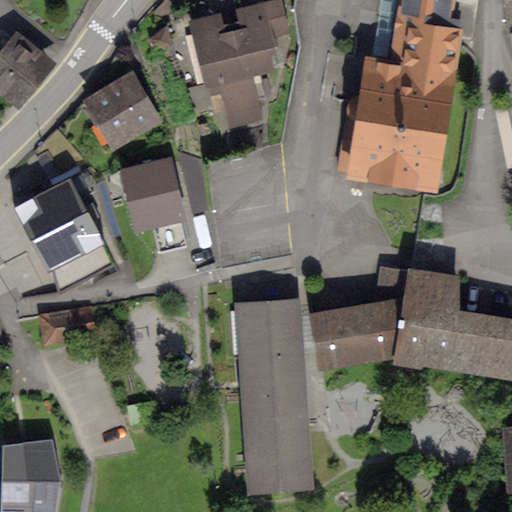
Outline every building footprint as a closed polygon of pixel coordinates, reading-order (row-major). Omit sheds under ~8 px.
[(281,0),(276,0),(190,21),(209,98),(224,95),(233,129),(262,122),(252,79),(282,72),(274,38),(290,34),(281,0)] [(374,0),(348,174),(440,188),(462,42),(446,40),(452,0),(374,0)] [(0,52),(0,94),(18,110),(57,63),(18,31),(0,52)] [(89,111),(112,150),(158,124),(135,85),(89,111)] [(188,220),(175,171),(123,184),(136,233),(188,220)] [(48,271),(105,243),(72,177),(14,205),(48,271)] [(321,369),(389,359),(511,379),(511,327),(451,317),(457,284),(404,275),(398,308),(313,321),(321,369)] [(253,492),(311,488),(300,306),(242,309),(253,492)] [(98,342),(93,307),(38,314),(43,349),(98,342)] [(50,511),(51,450),(0,449),(0,511),(50,511)]
